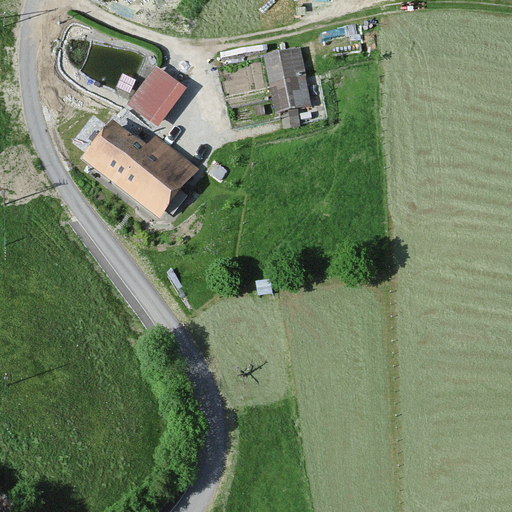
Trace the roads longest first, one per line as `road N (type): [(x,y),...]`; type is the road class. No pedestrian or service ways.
road 1 (unclassified): [(183,511),(211,461),(207,398),(167,323),(45,148),(28,69),(35,0)]
road 2 (track): [(511,11),(387,7),(240,40),(183,43),(139,34),(70,0)]
